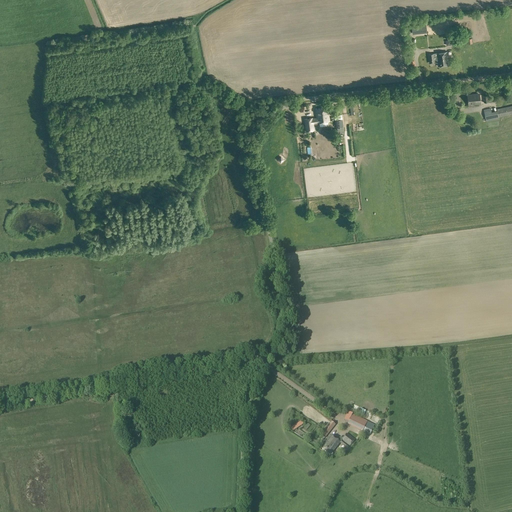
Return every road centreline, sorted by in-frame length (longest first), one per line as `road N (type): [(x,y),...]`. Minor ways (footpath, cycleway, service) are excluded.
road 1 (unclassified): [(239,511),(244,411),(278,334),(255,179),(254,156),(268,122),(296,102),(511,76)]
road 2 (track): [(0,405),(269,357)]
